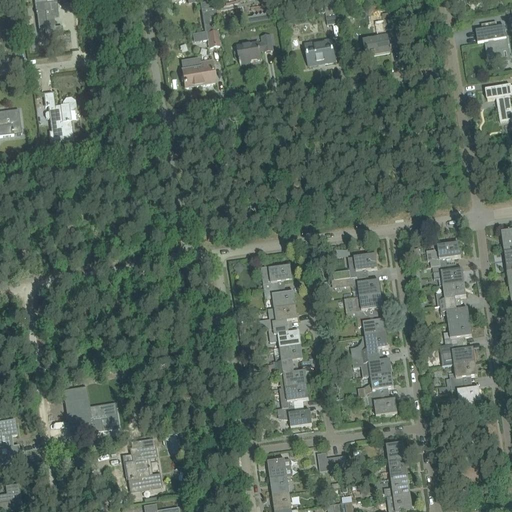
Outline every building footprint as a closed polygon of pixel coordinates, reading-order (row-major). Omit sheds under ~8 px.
[(54,28),(53,17),(59,17),(57,3),(71,2),(70,0),(34,0),(37,14),(39,31),(45,30),(46,36),(45,36),(63,34),(62,27),(54,28)] [(324,0),(323,0),(326,14),(337,12),(334,0),(327,0),(324,1),(324,0)] [(215,2),(200,4),(201,14),(203,14),(216,12),(216,10),(215,2)] [(253,18),(247,19),(248,26),(277,22),(275,7),(271,8),(265,17),(263,15),(261,17),(259,16),(257,18),(255,16),(253,18)] [(206,33),(219,31),(216,12),(203,14),(206,33)] [(337,12),(326,14),(328,27),(339,25),(337,12)] [(395,30),(392,15),(377,17),(381,40),(364,43),(367,58),(390,54),(388,39),(387,39),(386,31),(394,30),(395,30)] [(483,32),(476,33),(478,46),(485,45),(488,63),(493,62),(494,62),(496,62),(496,61),(503,60),(501,51),(508,50),(507,41),(505,28),(498,29),(497,24),(492,25),(482,26),(483,32)] [(204,33),(201,33),(203,42),(208,41),(209,49),(221,47),(218,32),(207,34),(206,33),(204,33)] [(265,54),(273,52),(270,37),(263,39),(264,45),(237,49),(240,67),(250,65),(250,63),(262,61),(261,53),(265,52),(265,54)] [(335,63),(334,54),(332,42),(305,46),(307,58),(309,68),(318,66),(318,64),(325,63),(325,65),(335,63)] [(190,61),(182,62),(183,72),(182,72),(185,90),(215,85),(215,82),(215,80),(214,80),(211,63),(200,64),(201,69),(192,70),(191,66),(190,61)] [(496,90),(486,91),(488,102),(497,101),(498,100),(499,105),(498,106),(501,124),(510,123),(511,122),(511,113),(510,99),(511,98),(511,86),(511,87),(496,90)] [(55,109),(54,94),(44,95),(45,108),(48,108),(49,113),(46,114),(45,115),(46,119),(47,121),(50,120),(51,133),(49,133),(51,142),(73,139),(71,123),(72,123),(70,112),(73,112),(76,108),(75,102),(71,99),(66,100),(63,104),(63,106),(60,107),(61,109),(55,109)] [(0,137),(14,136),(14,135),(22,134),(20,121),(19,111),(6,113),(5,113),(0,113),(0,137)] [(508,233),(501,234),(504,250),(504,254),(511,252),(511,232),(510,233),(510,232),(508,232),(508,233)] [(435,252),(427,253),(427,255),(428,263),(431,263),(431,269),(432,269),(447,267),(446,261),(461,259),(460,253),(459,253),(458,245),(440,247),(438,248),(439,254),(436,254),(435,252)] [(349,273),(334,275),(335,283),(347,281),(351,280),(364,279),(363,273),(368,272),(378,270),(377,264),(376,264),(375,257),(376,257),(376,256),(354,259),(348,260),(349,272),(349,273)] [(447,267),(432,269),(433,275),(434,279),(434,281),(439,280),(440,286),(440,288),(444,288),(464,285),(464,284),(464,285),(462,271),(457,272),(448,273),(447,267)] [(269,268),(261,270),(264,292),(279,290),(278,284),(293,282),(292,276),(291,276),(290,269),(291,269),(291,268),(270,271),(269,268)] [(335,283),(333,283),(334,289),(351,287),(352,288),(352,289),(359,288),(360,299),(380,296),(378,283),(379,283),(379,282),(369,284),(365,284),(364,279),(351,280),(347,281),(335,283)] [(445,295),(436,296),(437,303),(438,309),(440,308),(456,306),(455,300),(461,299),(467,298),(466,292),(465,292),(464,285),(444,288),(445,295)] [(279,290),(264,292),(265,301),(272,300),(274,311),(295,308),(293,295),(294,295),(294,294),(279,296),(279,290)] [(360,299),(345,301),(347,321),(356,320),(369,318),(368,312),(377,311),(383,310),(382,304),(381,304),(380,296),(360,299)] [(445,308),(440,308),(440,314),(441,317),(447,317),(448,327),(470,324),(469,324),(467,311),(462,311),(457,312),(456,306),(453,307),(445,308)] [(270,322),(260,324),(261,332),(261,333),(269,332),(272,332),(284,330),(288,329),(287,323),(292,323),(298,322),(297,316),(296,316),(295,308),(274,311),(268,312),(269,312),(270,322)] [(370,324),(369,318),(356,320),(357,329),(363,328),(365,339),(386,336),(384,323),(385,322),(370,324)] [(449,335),(444,335),(444,339),(445,342),(445,348),(458,346),(457,340),(464,339),(472,338),(471,332),(470,332),(469,325),(470,325),(470,324),(448,327),(449,335)] [(272,332),(269,332),(270,344),(280,343),(281,350),(301,348),(299,334),(300,334),(294,334),(289,335),(288,329),(284,330),(272,332)] [(355,350),(351,351),(352,361),(363,359),(368,359),(375,358),(379,357),(379,351),(382,351),(389,350),(388,343),(387,344),(386,336),(365,339),(362,339),(362,341),(362,343),(361,346),(358,349),(355,350)] [(445,348),(440,349),(443,368),(454,367),(475,364),(473,351),(474,350),(465,351),(459,352),(458,346),(445,348)] [(282,358),(275,359),(276,364),(277,371),(290,369),(294,369),(293,363),(304,361),(303,355),(302,355),(301,348),(281,350),(282,358)] [(363,359),(352,361),(354,370),(362,369),(363,379),(369,379),(370,378),(391,376),(390,362),(389,362),(384,362),(380,363),(379,357),(375,358),(368,359),(363,359)] [(450,381),(446,381),(447,382),(447,388),(451,387),(464,386),(463,380),(471,379),(478,378),(477,371),(476,372),(475,364),(454,367),(455,375),(455,378),(450,379),(450,381)] [(282,370),(277,371),(278,377),(278,378),(278,380),(280,380),(281,391),(285,390),(306,387),(304,374),(304,373),(299,374),(294,375),(294,369),(290,369),(283,370),(282,370)] [(370,386),(364,390),(364,393),(365,399),(367,399),(380,397),(379,391),(388,390),(394,389),(393,383),(392,383),(391,376),(370,378),(369,379),(370,386)] [(464,386),(451,387),(452,393),(452,394),(453,400),(459,399),(460,407),(480,404),(480,403),(478,390),(473,390),(464,392),(464,386)] [(281,391),(280,391),(281,402),(282,405),(283,411),(295,409),(294,403),(303,402),(309,401),(308,395),(307,395),(306,387),(285,390),(281,391)] [(73,391),(63,392),(63,393),(64,393),(64,394),(63,395),(65,404),(67,413),(68,421),(68,422),(70,422),(82,420),(83,426),(85,425),(86,436),(119,431),(119,427),(118,425),(119,425),(115,405),(114,405),(108,406),(106,406),(102,407),(99,407),(99,408),(97,408),(95,408),(91,409),(90,409),(88,409),(86,410),(86,409),(85,407),(84,401),(77,402),(75,391),(73,391)] [(380,397),(367,399),(368,408),(376,407),(377,417),(376,418),(398,415),(397,415),(395,402),(396,402),(396,401),(381,403),(380,397)] [(283,411),(278,411),(279,421),(284,420),(284,422),(291,423),(292,429),(292,430),(312,427),(310,414),(310,413),(304,414),(296,415),(295,409),(283,411)] [(0,422),(0,458),(1,458),(2,465),(11,464),(21,462),(20,455),(19,446),(13,447),(12,437),(17,437),(15,420),(5,422),(0,422)] [(133,463),(125,464),(125,466),(125,468),(126,473),(127,479),(127,480),(127,481),(128,481),(130,495),(162,490),(160,475),(158,475),(152,476),(150,477),(149,477),(149,476),(148,470),(149,470),(149,467),(148,468),(147,462),(147,461),(148,461),(148,460),(150,460),(156,459),(158,459),(155,440),(131,444),(132,449),(130,450),(130,451),(131,456),(131,457),(132,457),(133,463)] [(177,441),(167,442),(169,454),(179,453),(177,441)] [(376,458),(369,458),(370,467),(389,464),(406,462),(403,446),(404,446),(404,445),(387,447),(380,448),(381,457),(376,458)] [(327,456),(318,457),(321,474),(329,473),(327,460),(327,456)] [(346,458),(340,459),(341,471),(343,471),(348,470),(347,467),(346,461),(346,458)] [(333,459),(327,460),(329,473),(335,472),(333,459)] [(292,478),(290,461),(268,464),(268,465),(269,465),(271,481),(287,479),(292,478)] [(392,481),(408,479),(406,462),(389,464),(392,481)] [(273,498),(290,496),(287,479),(271,481),(273,498)] [(394,498),(410,496),(408,479),(392,481),(394,498)] [(23,510),(19,485),(5,487),(7,497),(0,497),(0,511),(14,511),(15,511),(23,510)] [(275,511),(291,511),(290,496),(273,498),(275,511)] [(394,498),(387,499),(388,511),(412,511),(410,496),(394,498)]
